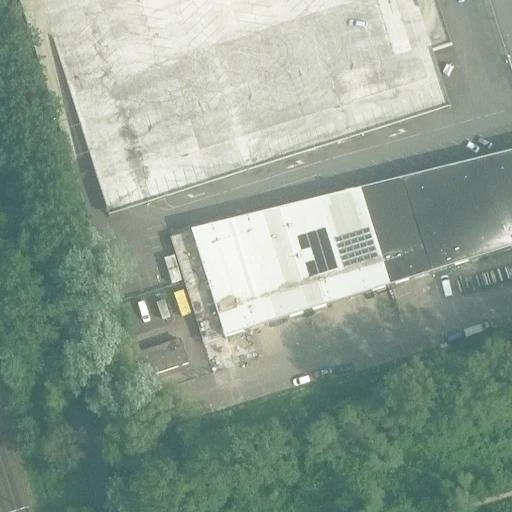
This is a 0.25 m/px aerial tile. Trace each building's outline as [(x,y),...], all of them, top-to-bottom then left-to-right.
[(331,148),(349,142),(447,112),(428,53),(411,0),(16,0),(86,223),(99,220),(331,148)] [(445,171),(403,181),(432,275),(459,267),(459,268),(469,265),(468,264),(473,262),(511,250),(511,154),(487,161),(445,171)] [(403,181),(360,192),(390,288),(395,287),(395,288),(405,285),(404,284),(432,275),(403,181)] [(386,290),(390,288),(360,192),(318,202),(349,301),(376,293),(377,294),(386,291),(386,290)] [(322,310),(349,301),(318,202),(276,212),(308,314),(313,312),(313,314),(322,311),(322,310)] [(276,212),(234,222),(267,327),(294,318),(294,319),(304,317),(303,315),(308,314),(276,212)] [(239,335),(267,327),(234,222),(192,233),(223,334),(222,335),(224,339),(225,339),(225,340),(226,341),(240,336),(239,335)] [(180,341),(137,355),(145,379),(188,365),(180,341)]
